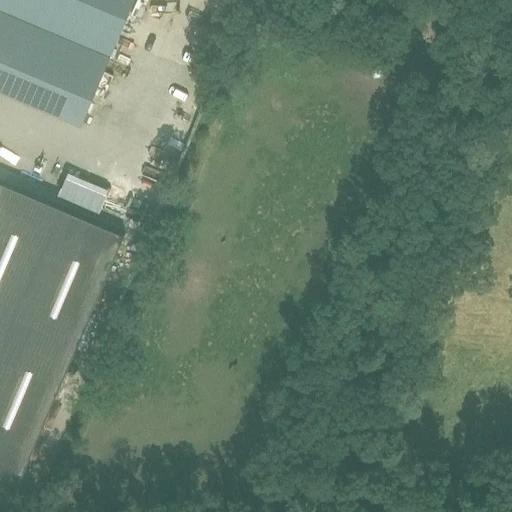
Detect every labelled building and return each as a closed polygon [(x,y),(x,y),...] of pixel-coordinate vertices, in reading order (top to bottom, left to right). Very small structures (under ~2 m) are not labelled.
[(0,0),(0,56),(17,17),(109,56),(132,0),(0,0)] [(239,103),(255,105),(258,87),(242,85),(239,103)] [(201,170),(215,176),(224,150),(200,141),(197,148),(208,152),(201,170)] [(151,173),(171,177),(176,154),(156,150),(151,173)] [(0,181),(0,464),(23,474),(125,234),(0,181)]
